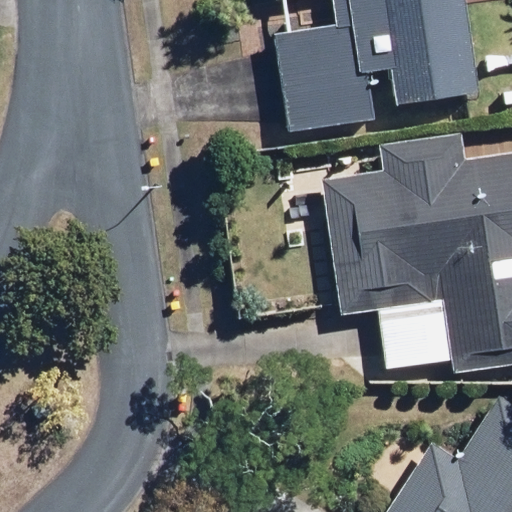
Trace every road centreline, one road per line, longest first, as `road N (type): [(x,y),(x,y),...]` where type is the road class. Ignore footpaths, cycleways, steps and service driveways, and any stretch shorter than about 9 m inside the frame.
road 1 (residential): [(69,0),(89,260),(109,398),(23,511)]
road 2 (residential): [(0,218),(42,0)]
